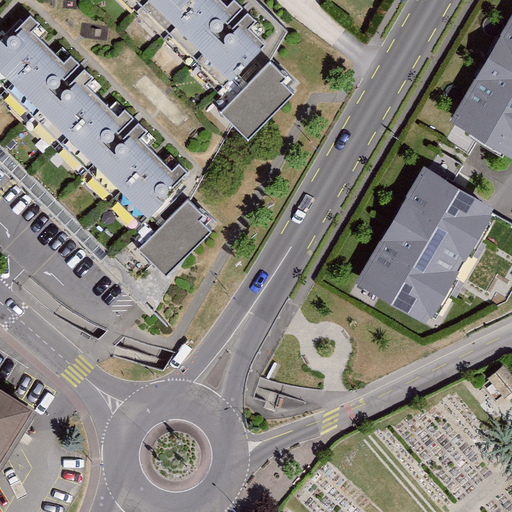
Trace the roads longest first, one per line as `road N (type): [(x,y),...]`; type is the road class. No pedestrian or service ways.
road 1 (primary): [(206,410),(438,0)]
road 2 (residential): [(229,446),(250,452),(511,338)]
road 3 (residential): [(137,416),(0,302)]
